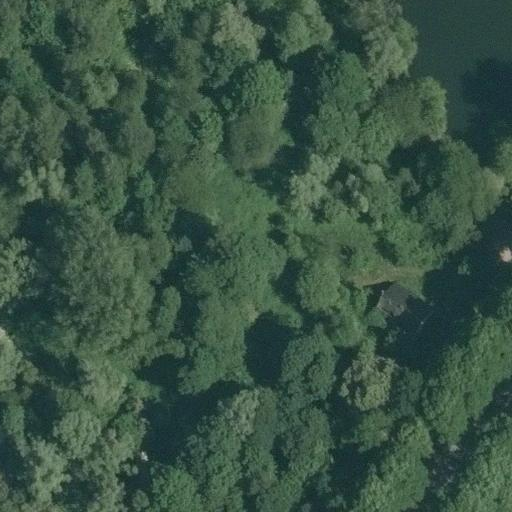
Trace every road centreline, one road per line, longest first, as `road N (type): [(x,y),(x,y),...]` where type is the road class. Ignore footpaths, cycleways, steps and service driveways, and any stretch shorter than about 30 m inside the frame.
road 1 (track): [(511,275),(310,511)]
road 2 (primary): [(429,511),(511,399)]
